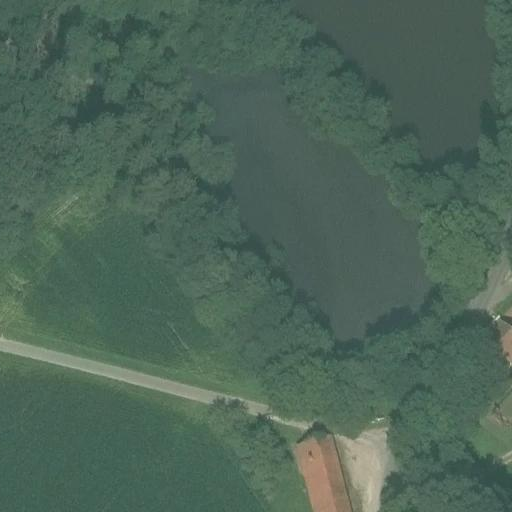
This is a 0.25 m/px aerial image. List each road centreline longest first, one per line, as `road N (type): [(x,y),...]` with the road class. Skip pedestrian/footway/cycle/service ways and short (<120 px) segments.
road 1 (unclassified): [(401,450),(0,347)]
road 2 (unclassified): [(401,450),(493,293),(511,237)]
